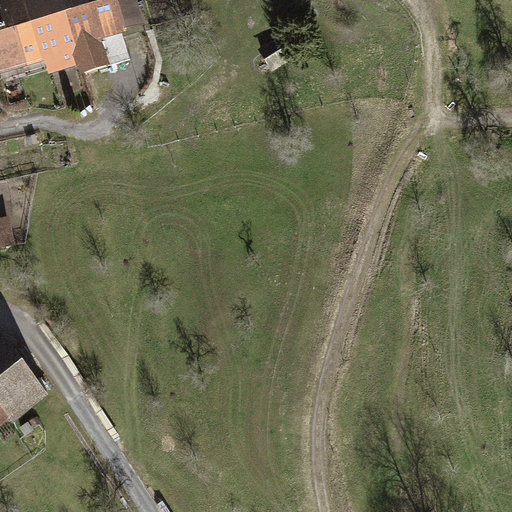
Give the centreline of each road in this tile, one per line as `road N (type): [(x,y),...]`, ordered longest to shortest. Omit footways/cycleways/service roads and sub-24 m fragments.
road 1 (track): [(324,511),(315,446),(336,348),(432,77)]
road 2 (track): [(0,323),(34,343),(149,511)]
road 3 (track): [(511,117),(454,122),(433,109),(431,18),(419,0)]
